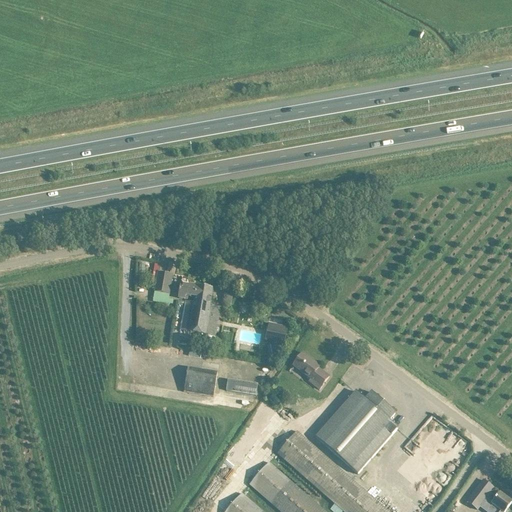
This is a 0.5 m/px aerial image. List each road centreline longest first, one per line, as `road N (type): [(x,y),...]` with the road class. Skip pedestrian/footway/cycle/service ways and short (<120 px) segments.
road 1 (motorway): [(511,75),(0,166)]
road 2 (motorway): [(0,207),(511,117)]
road 3 (unclassified): [(511,458),(290,292),(247,271),(140,247)]
road 4 (unclassified): [(0,266),(103,245),(140,247)]
